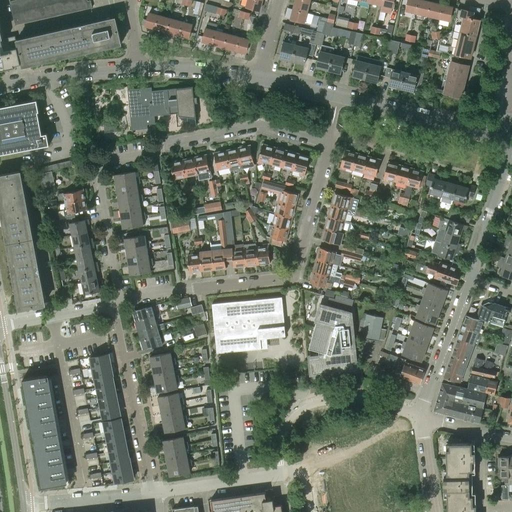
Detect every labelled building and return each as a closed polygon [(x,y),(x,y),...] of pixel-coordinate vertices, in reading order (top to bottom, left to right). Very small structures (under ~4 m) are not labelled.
[(15,0),(9,2),(12,13),(18,12),(15,0)] [(16,0),(15,0),(18,12),(23,11),(20,0),(16,0)] [(26,0),(20,0),(23,11),(29,10),(26,0)] [(26,0),(29,10),(35,8),(32,0),(26,0)] [(32,0),(35,8),(40,7),(38,0),(32,0)] [(63,2),(66,13),(71,12),(69,0),(63,2)] [(70,0),(69,0),(71,12),(77,11),(74,0),(70,0)] [(74,0),(77,11),(83,10),(80,0),(74,0)] [(86,0),(80,0),(83,10),(88,8),(87,1),(86,0)] [(262,0),(261,0),(247,0),(246,7),(259,10),(262,0)] [(306,0),(295,0),(293,9),(306,12),(309,1),(306,0)] [(382,0),(381,5),(380,11),(390,13),(393,0),(382,0)] [(415,13),(418,0),(407,0),(405,11),(415,13)] [(430,2),(420,0),(418,0),(415,13),(427,16),(430,2)] [(57,3),(60,15),(66,13),(63,2),(57,3)] [(442,5),(430,2),(427,16),(439,18),(442,5)] [(52,4),(54,16),(60,15),(57,3),(52,4)] [(46,6),(49,17),(54,16),(52,4),(46,6)] [(442,5),(439,18),(449,21),(452,7),(442,5)] [(40,7),(43,19),(49,17),(46,6),(40,7)] [(35,8),(37,20),(43,19),(40,7),(35,8)] [(29,10),(32,21),(37,20),(35,8),(29,10)] [(480,20),(472,18),(473,12),(457,8),(451,30),(475,36),(476,32),(477,32),(480,20)] [(306,12),(293,9),(290,19),(304,22),(306,12)] [(23,11),(26,23),(32,21),(29,10),(23,11)] [(18,12),(20,24),(26,23),(23,11),(18,12)] [(18,12),(12,13),(15,25),(20,24),(18,12)] [(155,29),(159,16),(149,13),(145,26),(155,29)] [(159,16),(155,29),(167,32),(171,19),(159,16)] [(318,24),(316,31),(318,32),(324,34),(327,23),(327,19),(319,17),(317,24),(318,24)] [(121,43),(116,19),(107,21),(106,21),(16,41),(21,63),(22,66),(121,43)] [(182,22),(171,19),(167,32),(178,35),(182,22)] [(192,24),(182,22),(178,35),(188,38),(192,24)] [(327,23),(324,34),(325,34),(331,35),(333,27),(333,25),(332,24),(331,24),(327,23)] [(289,24),(287,31),(299,34),(301,27),(289,24)] [(212,44),(216,31),(205,28),(202,42),(212,44)] [(440,38),(436,50),(444,52),(451,54),(466,58),(470,58),(471,51),(472,52),(473,46),(475,40),(474,40),(475,36),(451,30),(441,37),(440,37),(440,38)] [(216,31),(212,44),(224,47),(228,34),(216,31)] [(315,45),(318,32),(316,31),(312,31),(309,43),(315,45)] [(353,45),(356,33),(350,31),(348,44),(353,45)] [(324,34),(318,32),(315,45),(321,46),(325,34),(324,34)] [(356,33),(353,45),(360,46),(363,34),(356,33)] [(239,37),(228,34),(224,47),(235,50),(239,37)] [(0,68),(21,63),(16,41),(15,36),(2,39),(2,38),(0,38),(0,68)] [(249,40),(239,37),(235,50),(245,53),(249,40)] [(390,53),(393,41),(387,39),(384,52),(390,53)] [(393,41),(390,53),(396,54),(399,42),(393,41)] [(292,61),(296,45),(283,42),(279,58),(292,61)] [(308,48),(296,45),(292,61),(304,64),(308,48)] [(428,55),(429,49),(423,47),(420,60),(426,61),(428,55)] [(432,49),(429,49),(428,55),(431,56),(439,58),(440,52),(432,50),(432,49)] [(328,70),(332,54),(320,51),(316,67),(328,70)] [(444,52),(440,67),(446,69),(443,80),(440,92),(461,97),(464,85),(463,85),(465,77),(466,77),(467,74),(469,65),(465,64),(466,58),(451,54),(444,52)] [(332,54),(328,70),(341,73),(345,57),(332,54)] [(356,60),(352,76),(364,80),(369,63),(370,59),(357,56),(356,60)] [(369,63),(364,80),(377,83),(381,66),(382,62),(370,59),(369,63)] [(401,89),(405,72),(393,69),(388,86),(401,89)] [(405,72),(401,89),(413,92),(417,75),(405,72)] [(147,125),(150,124),(150,120),(154,120),(154,116),(178,113),(178,115),(195,118),(195,119),(196,119),(192,87),(177,89),(176,88),(176,89),(151,91),(151,95),(144,96),(143,88),(127,90),(128,90),(130,106),(129,106),(130,114),(131,114),(132,129),(131,129),(131,130),(147,129),(147,125)] [(37,100),(0,106),(0,154),(49,145),(47,133),(39,135),(39,132),(41,131),(37,112),(39,112),(37,100)] [(270,164),(274,148),(262,144),(257,163),(262,165),(263,162),(270,164)] [(239,148),(238,148),(241,165),(248,163),(249,166),(254,165),(250,146),(244,147),(243,146),(239,147),(239,148)] [(238,148),(226,151),(230,167),(241,165),(238,148)] [(274,148),(270,164),(281,167),(286,151),(285,150),(284,149),(281,148),(280,149),(274,148)] [(286,151),(281,167),(293,170),(298,154),(292,153),(292,151),(288,150),(287,151),(286,151)] [(352,170),(357,153),(356,153),(355,152),(352,151),(350,152),(345,150),(339,169),(345,170),(345,168),(352,170)] [(230,167),(226,151),(220,152),(219,151),(216,152),(215,153),(214,153),(217,170),(230,167)] [(357,153),(352,170),(364,173),(368,157),(357,153)] [(309,157),(298,154),(293,170),(300,172),(299,174),(304,176),(309,157)] [(206,155),(200,156),(199,155),(196,156),(195,157),(194,158),(198,174),(205,173),(205,175),(210,174),(206,155)] [(373,158),(368,157),(364,173),(375,176),(380,160),(378,159),(378,158),(375,157),(373,158)] [(198,174),(194,158),(183,160),(186,177),(198,174)] [(183,160),(177,161),(176,160),(172,161),(172,162),(170,163),(174,179),(186,177),(183,160)] [(399,165),(398,163),(394,162),(393,164),(387,162),(382,181),(388,182),(388,180),(395,182),(399,165)] [(411,168),(399,165),(395,182),(406,185),(411,168)] [(411,168),(406,185),(418,188),(423,172),(421,171),(421,170),(418,169),(416,170),(411,168)] [(44,295),(43,295),(19,171),(0,175),(0,206),(20,310),(44,305),(42,299),(45,299),(44,295)] [(139,177),(136,177),(135,171),(114,175),(115,184),(139,180),(139,177)] [(54,185),(51,172),(39,174),(43,188),(54,185)] [(434,178),(435,175),(429,173),(426,185),(431,187),(429,193),(441,196),(445,182),(434,178)] [(140,183),(139,180),(115,184),(117,193),(138,189),(137,184),(140,183)] [(217,187),(216,181),(209,182),(212,196),(219,194),(217,187)] [(263,181),(261,189),(272,192),(274,184),(263,181)] [(347,190),(348,184),(337,181),(335,187),(347,190)] [(366,190),(364,197),(373,199),(375,193),(377,187),(378,183),(372,181),(369,191),(366,190)] [(441,196),(441,197),(440,202),(451,205),(453,200),(457,185),(445,182),(441,196)] [(348,184),(347,190),(350,191),(350,193),(357,195),(358,192),(351,190),(352,185),(348,184)] [(457,185),(453,200),(465,203),(466,196),(469,188),(468,188),(457,185)] [(469,185),(468,188),(469,188),(466,196),(472,198),(475,186),(469,185)] [(82,189),(63,193),(57,195),(58,200),(64,198),(65,203),(73,201),(73,200),(84,198),(82,189)] [(138,189),(117,193),(118,201),(142,198),(142,195),(139,195),(138,189)] [(276,201),(278,202),(295,206),(298,194),(279,189),(276,201)] [(334,193),(331,205),(347,209),(349,202),(352,203),(353,198),(334,193)] [(373,199),(364,197),(362,204),(371,206),(373,199)] [(65,203),(66,209),(63,209),(64,214),(86,210),(84,198),(73,200),(73,201),(65,203)] [(142,198),(118,201),(120,210),(140,207),(140,202),(143,201),(142,198)] [(278,202),(275,213),(291,218),(292,217),(293,216),(294,213),(293,212),(295,206),(278,202)] [(328,215),(328,216),(344,221),(347,209),(331,205),(329,210),(328,211),(327,214),(328,215)] [(247,210),(251,208),(249,206),(241,208),(247,217),(250,215),(247,210)] [(140,207),(120,210),(121,219),(145,215),(144,212),(141,213),(140,207)] [(450,210),(448,216),(460,220),(462,214),(450,210)] [(235,245),(232,217),(231,217),(230,212),(223,213),(229,261),(233,260),(234,267),(235,267),(236,269),(239,268),(240,267),(246,266),(244,249),(243,245),(243,244),(235,245)] [(211,245),(211,250),(213,270),(214,270),(215,271),(219,271),(220,269),(226,268),(225,261),(229,261),(223,213),(215,214),(216,225),(218,224),(221,244),(211,245)] [(291,218),(275,213),(272,225),(288,229),(290,224),(291,224),(292,220),(291,219),(291,218)] [(362,217),(378,222),(379,218),(363,213),(362,217)] [(145,215),(121,219),(123,229),(143,225),(142,219),(145,219),(145,215)] [(344,221),(328,216),(327,217),(326,218),(325,221),(326,223),(325,228),(341,232),(344,221)] [(465,231),(467,226),(443,218),(442,219),(441,218),(438,226),(440,227),(439,230),(445,232),(460,236),(462,230),(465,231)] [(178,232),(190,230),(188,219),(176,221),(178,232)] [(72,235),(87,232),(84,220),(69,223),(72,235)] [(60,227),(58,221),(46,223),(48,230),(60,227)] [(288,229),(272,225),(270,224),(266,236),(272,238),(270,244),(280,246),(282,241),(285,241),(288,229)] [(341,232),(325,228),(321,240),(340,245),(343,233),(341,232)] [(457,243),(460,236),(445,232),(439,230),(435,241),(459,249),(461,244),(457,243)] [(74,247),(89,244),(87,232),(72,235),(74,247)] [(149,241),(146,241),(145,235),(124,238),(125,247),(149,244),(149,241)] [(459,249),(435,241),(431,252),(452,259),(454,252),(458,253),(459,249)] [(77,259),(92,256),(89,244),(74,247),(77,259)] [(149,244),(125,247),(127,256),(148,253),(147,248),(150,247),(149,244)] [(243,245),(244,249),(246,266),(258,265),(256,248),(255,244),(243,245)] [(263,247),(256,248),(258,265),(259,266),(263,266),(264,264),(270,263),(268,244),(262,245),(263,247)] [(342,250),(354,253),(356,248),(344,245),(342,250)] [(317,254),(316,260),(333,264),(336,252),(319,248),(319,249),(317,250),(316,253),(317,254)] [(213,270),(211,250),(199,252),(199,254),(201,271),(213,270)] [(354,253),(342,250),(340,257),(361,262),(363,255),(354,253)] [(417,253),(406,250),(404,255),(415,259),(417,253)] [(500,256),(498,262),(511,266),(511,253),(507,252),(505,258),(500,256)] [(149,259),(148,253),(127,256),(128,265),(152,262),(152,258),(149,259)] [(199,254),(187,255),(189,272),(190,272),(191,274),(195,273),(196,272),(201,271),(199,254)] [(79,270),(94,267),(92,256),(77,259),(79,270)] [(333,264),(316,260),(313,271),(330,276),(333,264)] [(152,262),(128,265),(130,275),(151,272),(150,266),(153,265),(152,262)] [(428,267),(458,277),(461,270),(440,263),(439,265),(430,262),(428,267)] [(511,266),(498,262),(496,267),(501,268),(499,274),(511,278),(511,266)] [(458,277),(428,267),(417,263),(414,270),(426,274),(427,272),(435,275),(435,277),(456,285),(458,277)] [(82,282),(97,279),(94,267),(79,270),(82,282)] [(330,276),(313,271),(313,272),(311,273),(310,276),(311,277),(310,283),(331,289),(332,283),(328,282),(330,276)] [(97,279),(82,282),(84,294),(99,291),(97,279)] [(345,280),(344,283),(343,286),(352,288),(354,282),(345,280)] [(422,290),(444,299),(448,290),(428,283),(426,288),(423,287),(422,290)] [(69,285),(62,286),(65,298),(71,297),(69,285)] [(444,299),(422,290),(421,293),(424,294),(422,300),(441,307),(444,299)] [(329,297),(327,303),(351,310),(353,300),(336,295),(335,299),(329,297)] [(286,336),(282,297),(211,303),(216,354),(261,350),(260,338),(286,336)] [(189,298),(175,301),(177,309),(191,306),(189,298)] [(422,300),(420,305),(417,304),(416,307),(438,316),(441,307),(422,300)] [(477,317),(511,328),(511,308),(511,309),(494,303),(493,304),(488,302),(482,305),(481,305),(477,317)] [(201,304),(190,308),(192,315),(200,313),(203,312),(201,304)] [(135,321),(154,316),(151,306),(132,312),(135,321)] [(322,372),(327,371),(333,370),(333,371),(356,369),(352,332),(348,332),(348,330),(348,329),(352,314),(321,306),(317,321),(318,321),(317,324),(316,323),(309,349),(318,351),(319,357),(310,358),(312,375),(317,374),(319,373),(322,373),(322,372)] [(438,316),(416,307),(414,310),(417,311),(415,317),(435,324),(438,316)] [(366,320),(363,332),(362,338),(378,341),(378,339),(380,328),(383,317),(367,314),(366,320)] [(157,325),(154,316),(135,321),(138,331),(157,325)] [(462,328),(478,333),(483,321),(467,316),(462,328)] [(409,325),(408,328),(431,336),(434,327),(414,320),(412,326),(409,325)] [(163,324),(157,325),(138,331),(141,340),(159,335),(158,330),(164,328),(163,324)] [(203,324),(193,327),(196,336),(206,333),(203,324)] [(431,336),(408,328),(407,331),(410,332),(408,337),(428,344),(431,336)] [(478,333),(462,328),(458,340),(474,344),(477,345),(481,334),(478,333)] [(511,331),(511,330),(504,328),(499,343),(503,344),(507,346),(511,331)] [(159,335),(141,340),(143,350),(162,344),(159,335)] [(403,342),(402,345),(425,353),(428,344),(408,337),(406,343),(403,342)] [(474,344),(458,340),(444,378),(460,382),(474,344)] [(507,346),(503,344),(499,354),(504,356),(507,346)] [(425,353),(402,345),(401,348),(404,349),(402,355),(422,362),(425,353)] [(107,348),(89,352),(91,362),(109,358),(107,348)] [(175,358),(171,358),(170,352),(150,356),(152,365),(175,361),(175,358)] [(403,359),(390,354),(386,364),(400,368),(403,359)] [(485,376),(486,369),(481,368),(484,360),(476,357),(473,366),(471,372),(485,376)] [(109,358),(91,362),(93,373),(111,369),(109,358)] [(175,361),(152,365),(153,374),(174,370),(173,365),(176,364),(175,361)] [(486,361),(484,367),(491,369),(493,363),(486,361)] [(425,370),(405,363),(399,377),(419,385),(425,370)] [(51,365),(24,370),(47,483),(63,480),(43,382),(48,381),(47,376),(53,375),(51,365)] [(111,369),(93,373),(96,383),(114,379),(111,369)] [(175,376),(174,370),(153,374),(155,383),(179,378),(178,376),(175,376)] [(491,380),(471,375),(468,388),(494,394),(498,381),(491,380)] [(179,378),(155,383),(157,392),(177,388),(176,382),(179,382),(179,378)] [(114,379),(96,383),(98,393),(116,389),(114,379)] [(438,397),(482,408),(486,393),(442,383),(438,397)] [(116,389),(98,393),(100,403),(118,399),(116,389)] [(182,398),(179,398),(178,393),(158,397),(159,406),(183,401),(182,398)] [(482,408),(438,397),(433,411),(479,423),(482,408)] [(503,397),(501,403),(501,407),(508,408),(510,398),(503,397)] [(118,399),(100,403),(102,413),(120,409),(118,399)] [(184,404),(183,401),(159,406),(161,415),(182,411),(181,405),(184,404)] [(182,411),(161,415),(163,423),(187,419),(186,416),(183,416),(182,411)] [(121,413),(103,417),(105,427),(123,423),(121,413)] [(187,422),(187,419),(163,423),(165,433),(185,429),(184,422),(187,422)] [(123,423),(105,427),(108,437),(125,433),(123,423)] [(125,433),(108,437),(110,447),(128,443),(125,433)] [(187,442),(184,442),(183,436),(162,440),(164,450),(188,445),(187,442)] [(128,443),(110,447),(112,457),(130,453),(128,443)] [(307,443),(300,444),(301,456),(309,455),(307,443)] [(445,443),(446,464),(452,464),(452,469),(449,470),(449,476),(443,476),(443,491),(450,491),(450,497),(453,497),(453,502),(447,502),(446,511),(462,511),(462,510),(473,510),(472,494),(469,494),(469,471),(472,471),(471,443),(445,443)] [(188,445),(164,450),(166,458),(186,454),(185,449),(188,448),(188,445)] [(130,453),(112,457),(114,467),(132,463),(130,453)] [(188,460),(186,454),(166,458),(168,467),(191,462),(191,459),(188,460)] [(508,485),(508,456),(498,456),(498,478),(504,478),(504,485),(508,485)] [(192,466),(191,462),(168,467),(170,476),(190,472),(189,466),(192,466)] [(132,463),(114,467),(117,477),(134,473),(132,463)] [(212,511),(214,511),(213,511),(281,511),(281,507),(282,507),(281,504),(279,505),(274,506),(274,504),(273,503),(274,503),(274,502),(274,501),(273,499),(272,499),(272,498),(271,498),(270,498),(269,498),(269,499),(268,499),(266,499),(265,495),(266,495),(265,492),(262,492),(262,493),(256,494),(256,493),(252,494),(245,495),(241,495),(241,496),(234,497),(234,496),(230,497),(224,498),(220,498),(220,499),(213,500),(213,499),(210,499),(211,504),(212,507),(211,507),(212,511)]
